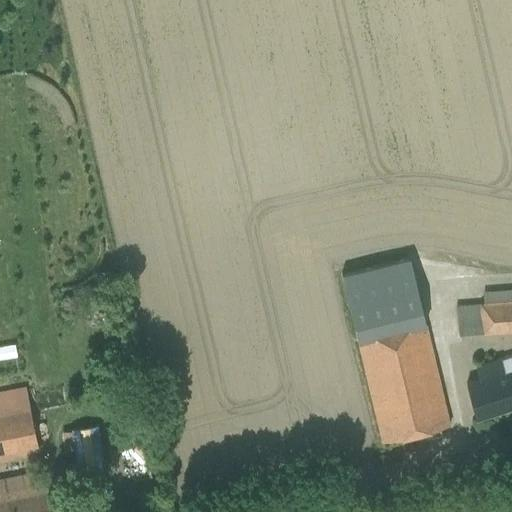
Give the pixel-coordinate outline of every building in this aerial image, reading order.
[(408,257),(340,273),(381,442),(449,425),(408,257)] [(454,304),(456,332),(511,328),(511,288),(482,290),(482,302),(454,304)] [(464,385),(469,400),(475,419),(511,406),(511,354),(496,360),(480,365),(485,379),(464,385)] [(23,387),(0,392),(0,461),(38,453),(23,387)] [(109,414),(111,426),(136,421),(134,409),(109,414)] [(68,479),(76,477),(79,496),(108,492),(98,426),(61,432),(68,479)] [(0,479),(0,511),(50,511),(42,471),(0,479)]
